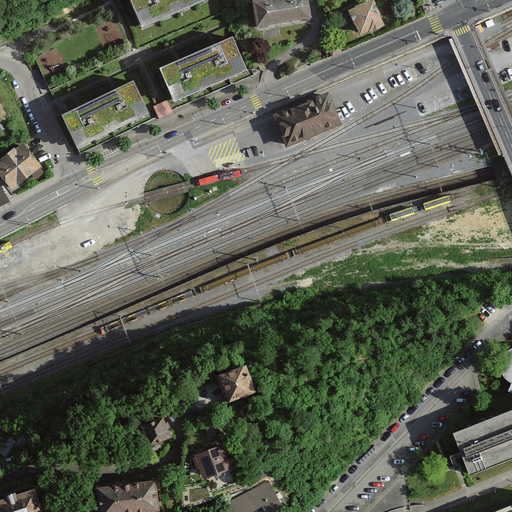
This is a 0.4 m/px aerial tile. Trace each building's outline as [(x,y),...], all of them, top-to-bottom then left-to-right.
[(130,0),(143,28),(206,0),(130,0)] [(307,0),(266,0),(255,2),(259,26),(310,17),(307,0)] [(379,6),(352,16),(364,44),(390,34),(379,6)] [(79,149),(81,153),(165,115),(254,75),(236,30),(159,62),(59,109),(63,117),(79,149)] [(326,96),(277,117),(288,146),(338,125),(326,96)] [(22,145),(0,162),(0,173),(11,188),(39,166),(22,145)] [(0,188),(0,205),(9,201),(3,187),(0,188)] [(511,198),(470,212),(478,236),(511,233),(511,198)] [(511,348),(503,352),(507,363),(502,365),(509,387),(511,386),(511,348)] [(218,375),(228,403),(256,393),(246,365),(218,375)] [(511,399),(451,424),(470,471),(511,454),(511,399)] [(140,427),(149,448),(171,439),(162,418),(140,427)] [(197,450),(207,480),(233,472),(222,441),(197,450)] [(97,488),(99,511),(151,511),(160,511),(156,481),(97,488)] [(267,481),(228,503),(233,511),(251,511),(262,506),(265,511),(266,511),(281,504),(267,481)] [(42,511),(35,488),(0,498),(0,511),(42,511)] [(511,511),(511,498),(477,511),(511,511)]
